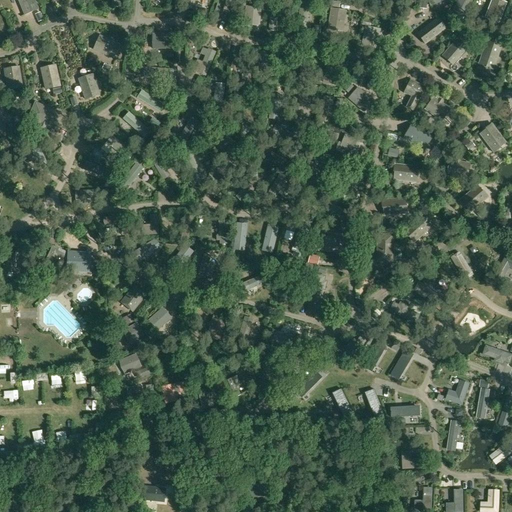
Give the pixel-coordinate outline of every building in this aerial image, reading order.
[(34,0),(18,0),(24,15),(38,9),(34,0)] [(466,15),(472,0),(457,0),(453,10),(466,15)] [(59,7),(67,9),(68,3),(61,1),(59,7)] [(298,30),(307,30),(309,2),(300,2),(298,30)] [(485,18),(499,23),(504,8),(491,2),(485,18)] [(246,7),(244,27),(260,28),(262,8),(246,7)] [(331,8),(327,30),(343,32),(347,11),(331,8)] [(270,11),(269,31),(276,31),(278,12),(270,11)] [(438,19),(418,34),(422,40),(422,41),(424,44),(426,44),(429,42),(429,41),(445,28),(438,19)] [(451,28),(458,37),(465,31),(458,22),(451,28)] [(381,30),(366,26),(361,47),(377,50),(381,30)] [(174,33),(152,34),(153,50),(174,49),(174,33)] [(98,41),(94,49),(113,58),(119,45),(105,38),(105,37),(101,36),(99,36),(97,40),(98,41)] [(457,39),(442,56),(448,61),(449,60),(451,62),(450,63),(451,63),(456,57),(458,59),(468,49),(457,39)] [(494,45),(487,42),(479,63),(486,66),(486,67),(488,68),(489,69),(493,70),(494,70),(495,65),(495,64),(500,48),(493,46),(494,45)] [(197,60),(192,71),(198,73),(206,77),(216,52),(208,49),(203,62),(197,60)] [(41,60),(44,54),(36,50),(33,56),(41,60)] [(264,53),(261,70),(275,73),(278,57),(277,57),(276,57),(276,56),(275,56),(274,56),(273,56),(272,56),(271,56),(271,54),(264,53)] [(311,62),(302,60),(297,85),(306,86),(311,62)] [(338,86),(342,68),(327,64),(322,83),(338,86)] [(55,65),(41,69),(46,89),(60,86),(55,65)] [(19,67),(4,70),(8,90),(22,88),(19,67)] [(172,80),(172,70),(144,67),(143,77),(157,78),(157,81),(167,82),(167,79),(172,80)] [(250,74),(242,74),(243,98),(252,97),(250,74)] [(99,95),(93,75),(84,78),(83,77),(79,78),(78,80),(79,84),(80,85),(85,99),(99,95)] [(413,110),(426,87),(411,79),(404,92),(411,96),(406,106),(413,110)] [(216,83),(213,106),(222,107),(225,84),(216,83)] [(374,101),(358,87),(348,99),(364,113),(374,101)] [(142,91),(137,99),(161,113),(166,106),(142,91)] [(277,120),(280,95),(271,94),(269,119),(277,120)] [(293,120),(302,121),(304,97),(295,96),(293,120)] [(438,101),(434,98),(425,110),(438,119),(441,122),(442,122),(444,118),(444,117),(450,109),(442,103),(443,102),(439,99),(438,101)] [(333,101),(324,99),(320,122),(328,123),(333,101)] [(66,115),(35,102),(27,119),(40,125),(38,128),(44,131),(46,127),(58,133),(66,115)] [(144,138),(150,131),(129,112),(123,119),(144,138)] [(242,136),(249,132),(237,113),(230,118),(242,136)] [(191,117),(178,140),(185,144),(199,121),(191,117)] [(211,122),(225,147),(234,143),(219,117),(211,122)] [(505,143),(492,125),(486,129),(486,130),(480,134),(491,148),(491,149),(493,153),(494,153),(498,150),(498,149),(500,148),(499,147),(505,143)] [(431,137),(412,126),(408,132),(409,133),(405,139),(419,148),(420,149),(423,151),(424,151),(427,147),(426,146),(428,144),(427,143),(431,137)] [(105,141),(127,159),(133,152),(111,134),(105,141)] [(335,150),(359,160),(362,151),(339,142),(335,150)] [(197,149),(201,156),(206,153),(202,146),(197,149)] [(40,170),(48,166),(39,148),(24,155),(28,163),(35,160),(40,170)] [(272,152),(263,159),(267,164),(276,157),(272,152)] [(183,158),(195,184),(203,180),(191,154),(183,158)] [(150,159),(163,180),(170,176),(157,155),(150,159)] [(307,185),(316,185),(316,156),(307,156),(307,185)] [(455,161),(450,159),(447,174),(462,177),(462,178),(466,179),(467,179),(468,175),(467,174),(470,164),(460,162),(460,160),(455,159),(455,161)] [(83,170),(107,178),(110,170),(86,162),(83,170)] [(118,186),(125,191),(143,169),(136,164),(118,186)] [(417,167),(395,165),(394,172),(395,173),(394,180),(411,182),(412,183),(416,183),(417,182),(417,178),(417,177),(417,175),(416,175),(417,167)] [(338,170),(335,187),(345,189),(346,180),(359,183),(361,174),(338,170)] [(281,172),(267,195),(275,199),(288,176),(281,172)] [(259,186),(252,180),(235,199),(241,205),(259,186)] [(482,192),(477,186),(460,201),(465,207),(466,206),(471,212),(483,201),(485,201),(488,198),(488,197),(485,193),(484,193),(483,191),(482,192)] [(100,199),(100,190),(75,191),(75,200),(100,199)] [(404,199),(382,201),(382,208),(383,208),(384,216),(401,214),(402,215),(406,214),(407,214),(407,209),(406,209),(406,206),(405,206),(404,199)] [(151,235),(159,235),(157,215),(150,215),(151,235)] [(125,216),(105,217),(105,224),(118,223),(119,231),(126,231),(125,216)] [(191,216),(184,216),(181,239),(189,240),(191,216)] [(420,217),(403,232),(408,237),(409,237),(414,242),(427,231),(428,231),(431,228),(431,227),(428,224),(427,224),(426,222),(425,222),(420,217)] [(229,244),(227,221),(218,221),(220,245),(229,244)] [(236,223),(233,250),(244,251),(247,224),(236,223)] [(301,223),(294,246),(297,247),(302,249),(310,226),(301,223)] [(268,224),(261,250),(273,253),(279,227),(268,224)] [(341,239),(322,235),(319,250),(337,254),(341,239)] [(393,235),(378,235),(377,261),(392,261),(393,235)] [(161,248),(155,238),(132,253),(138,262),(161,248)] [(193,252),(184,245),(168,266),(177,273),(193,252)] [(58,251),(59,248),(54,246),(49,255),(52,256),(51,259),(62,265),(67,255),(58,251)] [(10,250),(3,270),(12,273),(14,270),(15,271),(17,265),(16,264),(20,253),(10,250)] [(194,263),(198,256),(193,253),(189,260),(194,263)] [(465,280),(473,275),(459,253),(451,258),(465,280)] [(203,254),(197,276),(204,278),(210,256),(203,254)] [(511,259),(506,256),(493,276),(501,281),(509,267),(511,269),(511,259)] [(324,269),(324,260),(312,261),(312,270),(324,269)] [(285,270),(281,295),(290,296),(294,272),(285,270)] [(263,274),(242,284),(246,292),(267,282),(263,274)] [(316,274),(309,302),(319,304),(322,290),(325,291),(327,281),(325,281),(326,276),(316,274)] [(418,282),(414,291),(439,304),(444,295),(431,289),(433,286),(424,281),(422,284),(418,282)] [(135,284),(120,303),(133,313),(147,294),(135,284)] [(96,295),(82,298),(85,309),(99,306),(96,295)] [(393,302),(389,312),(415,324),(420,315),(408,309),(409,306),(400,302),(399,305),(393,302)] [(162,308),(148,320),(158,331),(166,323),(167,324),(172,319),(168,313),(162,308)] [(370,317),(374,322),(379,317),(375,312),(370,317)] [(129,315),(124,318),(127,325),(133,322),(129,315)] [(244,317),(237,341),(246,344),(253,319),(244,317)] [(227,323),(212,318),(207,337),(222,341),(227,323)] [(139,322),(123,330),(125,337),(130,344),(136,340),(146,334),(139,322)] [(283,325),(276,323),(274,330),(281,332),(283,325)] [(275,333),(272,341),(296,349),(299,340),(275,333)] [(354,338),(331,355),(337,363),(359,347),(354,338)] [(371,372),(386,347),(377,342),(363,367),(371,372)] [(486,347),(483,354),(495,358),(494,361),(502,363),(503,361),(508,363),(511,356),(486,347)] [(255,354),(267,376),(275,372),(262,350),(255,354)] [(413,355),(404,350),(389,375),(398,380),(413,355)] [(136,354),(119,361),(121,368),(125,375),(131,372),(131,371),(141,367),(136,354)] [(6,372),(18,371),(17,359),(5,360),(6,372)] [(315,371),(295,391),(302,398),(322,378),(315,371)] [(449,391),(445,401),(462,407),(470,384),(461,380),(456,393),(449,391)] [(68,391),(67,381),(56,382),(56,392),(68,391)] [(180,393),(178,383),(161,387),(165,404),(178,401),(177,397),(176,393),(180,393)] [(248,392),(242,393),(240,384),(236,385),(240,402),(250,399),(248,392)] [(38,385),(27,385),(28,396),(39,395),(38,385)] [(142,385),(127,388),(130,404),(145,401),(142,385)] [(485,418),(490,389),(481,387),(476,416),(485,418)] [(195,398),(195,388),(185,388),(185,398),(195,398)] [(209,407),(207,401),(205,389),(197,391),(201,409),(209,408),(209,407)] [(341,389),(332,394),(345,419),(353,415),(341,389)] [(374,389),(364,393),(375,420),(385,416),(374,389)] [(511,414),(511,397),(506,396),(496,428),(507,431),(511,414)] [(160,406),(142,412),(144,420),(154,417),(158,429),(166,427),(160,406)] [(419,407),(390,408),(391,418),(420,417),(419,407)] [(93,419),(103,420),(103,410),(93,410),(93,419)] [(451,420),(447,449),(455,450),(460,421),(451,420)] [(69,437),(70,443),(81,442),(80,435),(69,437)] [(511,437),(489,455),(496,464),(511,452),(511,437)] [(13,444),(5,446),(7,453),(14,451),(13,444)] [(17,447),(18,453),(28,451),(27,445),(17,447)] [(411,451),(401,451),(402,468),(425,467),(424,457),(411,458),(411,451)] [(271,497),(271,482),(241,481),(240,496),(255,497),(271,497)] [(169,485),(149,482),(147,494),(167,497),(169,485)] [(414,500),(414,510),(431,511),(432,488),(423,488),(423,501),(414,500)] [(453,503),(446,503),(445,511),(462,511),(462,490),(453,490),(453,503)] [(479,511),(498,511),(499,490),(488,490),(487,502),(480,502),(479,511)]
